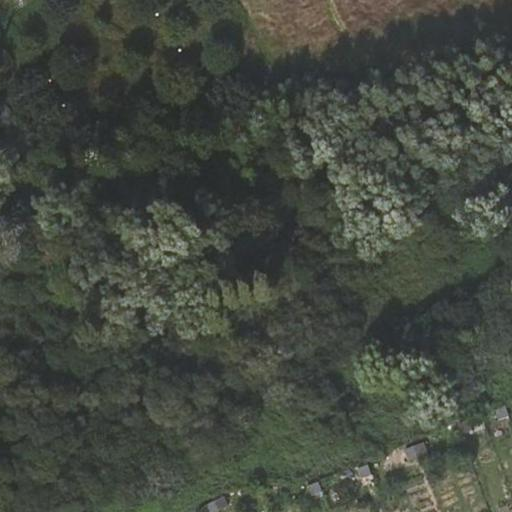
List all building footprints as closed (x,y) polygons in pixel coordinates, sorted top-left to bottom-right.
[(509,416),(506,407),(495,410),(498,421),(509,416)] [(428,453),(424,443),(404,450),(407,460),(428,453)] [(372,475),(368,465),(357,469),(361,479),(372,475)] [(322,492),(319,482),(308,486),(311,496),(322,492)] [(217,511),(229,506),(224,496),(205,506),(207,511),(217,511)]
